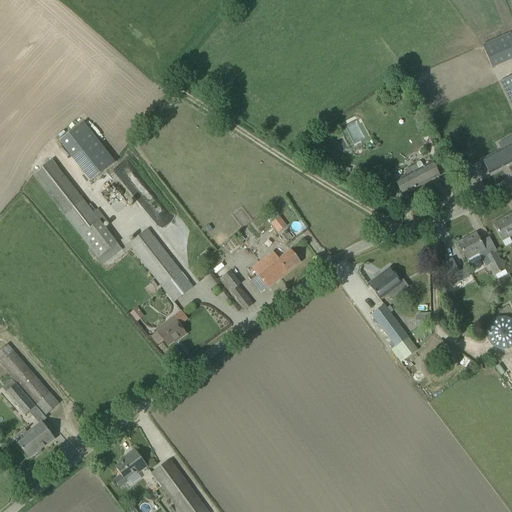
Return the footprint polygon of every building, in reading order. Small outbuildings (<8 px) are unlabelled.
[(511,34),(511,33),(482,45),(492,69),(511,60),(511,34)] [(83,122),(59,141),(91,181),(115,163),(83,122)] [(501,150),(482,160),(482,161),(489,174),(511,162),(511,144),(510,145),(507,139),(498,144),(501,150)] [(87,206),(52,160),(32,175),(64,216),(103,266),(121,252),(102,226),(107,222),(97,209),(96,211),(92,206),(90,204),(87,206)] [(402,195),(439,176),(432,162),(423,167),(421,163),(419,162),(416,164),(416,166),(415,165),(404,171),(407,176),(395,182),(402,195)] [(112,183),(100,192),(116,213),(128,203),(112,183)] [(353,209),(348,220),(356,224),(362,214),(353,209)] [(511,234),(511,216),(511,215),(493,224),(505,247),(511,243),(508,237),(511,234)] [(278,232),(288,225),(280,216),(271,223),(278,232)] [(128,245),(173,303),(192,288),(147,231),(128,245)] [(480,242),(476,234),(458,243),(467,259),(471,265),(481,259),(485,267),(489,265),(495,276),(498,280),(507,275),(505,271),(505,270),(488,238),(480,242)] [(258,275),(250,281),(260,294),(300,262),(291,250),(278,260),(273,253),(253,269),(258,275)] [(441,265),(440,265),(451,286),(470,277),(466,269),(459,273),(452,259),(441,265)] [(379,299),(380,299),(381,300),(389,298),(390,300),(394,301),(402,294),(402,292),(408,287),(403,281),(400,283),(390,269),(382,274),(383,276),(370,286),(374,291),(374,292),(379,299)] [(238,286),(229,293),(244,311),(253,304),(238,286)] [(395,347),(391,350),(401,363),(418,350),(384,306),(371,315),(395,347)] [(130,312),(135,322),(145,317),(139,307),(130,312)] [(187,319),(181,312),(156,331),(157,333),(152,336),(157,344),(163,340),(167,346),(178,338),(179,340),(186,334),(179,325),(187,319)] [(416,327),(431,326),(430,314),(419,315),(416,316),(416,327)] [(59,404),(52,397),(8,344),(0,349),(0,361),(39,408),(46,416),(59,404)] [(11,379),(1,388),(6,393),(5,393),(25,416),(29,412),(39,424),(41,422),(46,419),(16,384),(11,379)] [(35,432),(18,445),(22,450),(28,458),(54,439),(48,431),(41,422),(39,424),(34,428),(33,429),(35,432)] [(127,483),(125,480),(135,472),(138,475),(148,467),(134,449),(123,458),(125,460),(115,467),(121,475),(114,480),(120,488),(127,483)] [(170,460),(151,474),(157,481),(160,485),(180,511),(208,511),(176,468),(170,460)]
